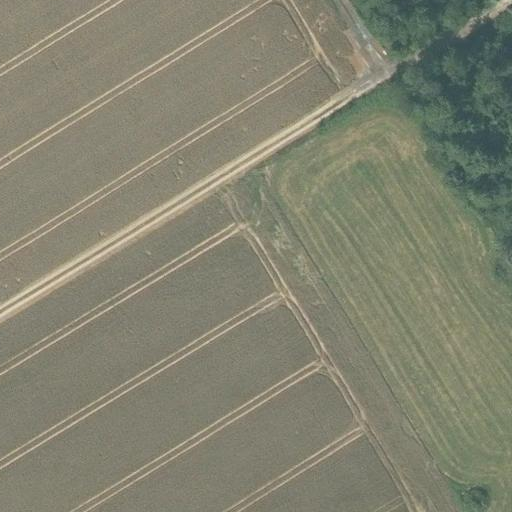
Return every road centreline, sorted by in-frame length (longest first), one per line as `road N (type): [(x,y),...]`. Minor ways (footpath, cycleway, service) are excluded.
road 1 (track): [(0,305),(384,71)]
road 2 (track): [(384,71),(511,5)]
